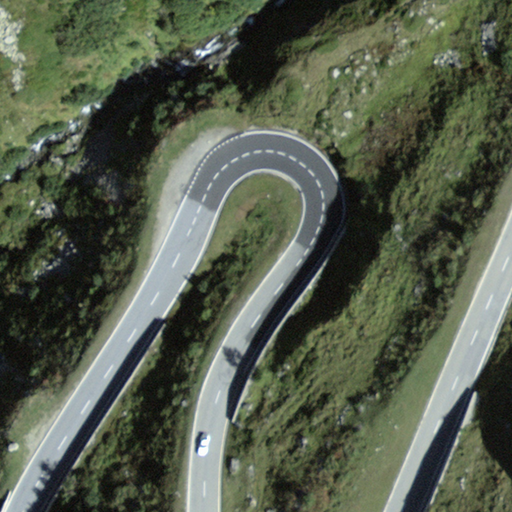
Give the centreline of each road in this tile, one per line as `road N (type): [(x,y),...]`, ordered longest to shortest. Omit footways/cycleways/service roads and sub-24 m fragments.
road 1 (secondary): [(205,511),(216,397),(322,217),(322,189),(307,166),(268,151),(236,159),(211,184),(156,292),(22,511)]
road 2 (secondary): [(511,245),(401,511)]
